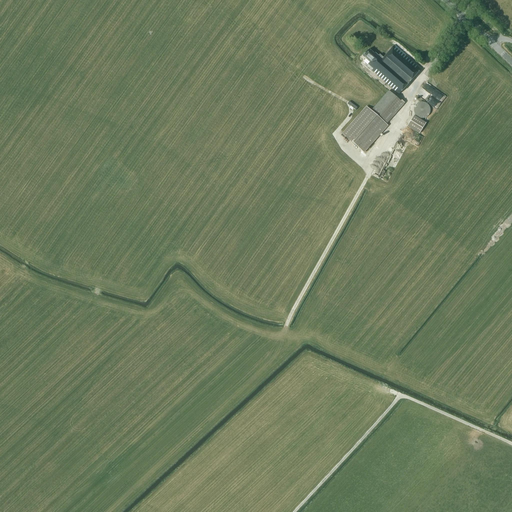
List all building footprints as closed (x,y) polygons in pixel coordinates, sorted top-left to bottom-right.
[(369,50),(363,57),(370,63),(369,64),(374,69),(372,70),(399,94),(422,69),(395,45),(383,58),(380,55),(378,56),(375,53),(374,54),(369,50)] [(366,106),(342,134),(365,153),(388,126),(386,124),(404,104),(388,90),(371,111),(366,106)] [(357,108),(355,106),(349,101),(347,104),(354,109),(355,110),(357,108)] [(422,118),(424,118),(427,117),(429,115),(430,113),(430,110),(430,108),(428,105),(426,104),(424,103),(421,103),(418,104),(416,105),(415,108),(415,111),(415,113),(417,116),(419,117),(422,118)] [(414,115),(407,127),(419,134),(426,123),(414,115)]
